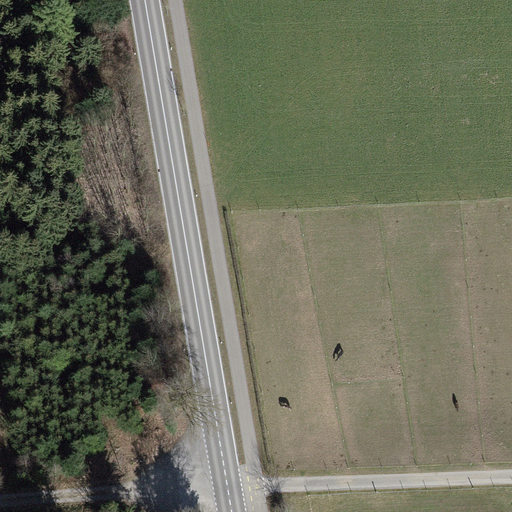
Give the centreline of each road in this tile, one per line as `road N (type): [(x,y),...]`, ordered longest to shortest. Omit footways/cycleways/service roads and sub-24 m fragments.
road 1 (secondary): [(145,0),(232,511)]
road 2 (track): [(511,476),(228,487)]
road 3 (track): [(0,503),(228,487)]
